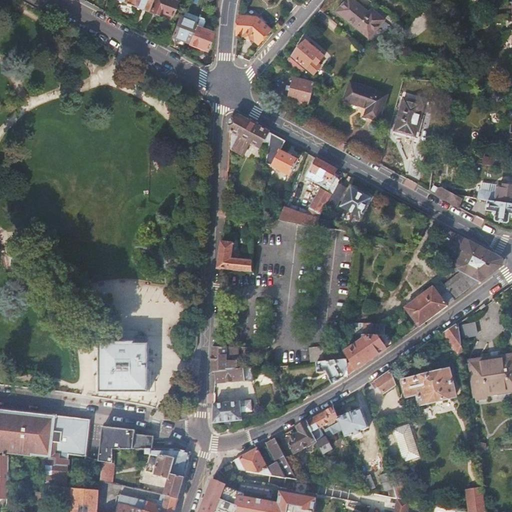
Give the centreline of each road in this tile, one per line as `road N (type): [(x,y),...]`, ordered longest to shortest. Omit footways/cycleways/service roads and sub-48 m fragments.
road 1 (residential): [(511,269),(335,394),(253,434),(203,438)]
road 2 (residential): [(203,438),(225,85)]
road 3 (secondary): [(511,248),(263,116),(225,85)]
road 4 (residential): [(203,438),(147,419),(0,399)]
road 5 (residential): [(225,85),(53,0)]
road 6 (residential): [(317,0),(248,78),(225,85)]
